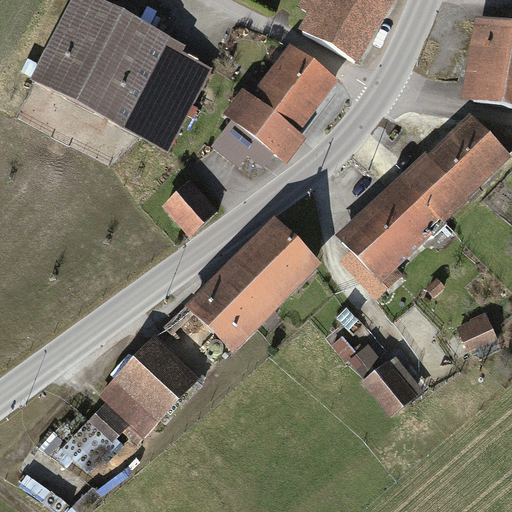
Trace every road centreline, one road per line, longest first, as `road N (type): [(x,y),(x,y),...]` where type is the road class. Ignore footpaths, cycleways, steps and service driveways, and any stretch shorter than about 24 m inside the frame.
road 1 (tertiary): [(0,409),(352,138),(387,91),(428,0)]
road 2 (track): [(387,91),(217,0)]
road 3 (track): [(387,91),(439,112),(511,122)]
